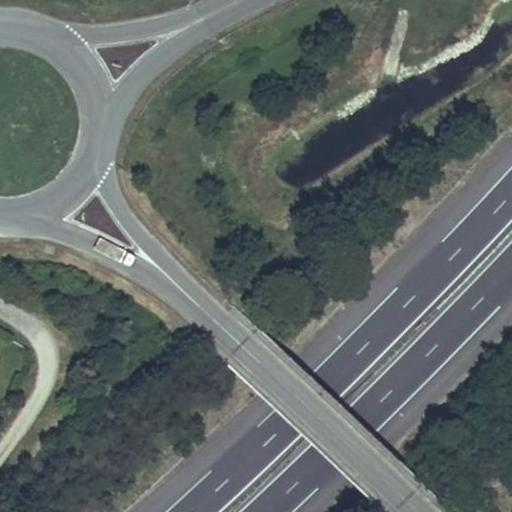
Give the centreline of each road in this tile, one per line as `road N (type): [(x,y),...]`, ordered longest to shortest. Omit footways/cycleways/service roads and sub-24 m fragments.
road 1 (motorway): [(511,190),(190,511)]
road 2 (motorway): [(263,511),(511,263)]
road 3 (tertiary): [(417,511),(174,283)]
road 4 (tertiary): [(9,213),(174,283)]
road 5 (tertiary): [(100,133),(168,49),(218,10)]
road 6 (tertiary): [(218,10),(116,34),(50,35)]
road 7 (tertiary): [(174,283),(114,202),(97,146)]
road 8 (track): [(0,457),(45,365),(47,344),(33,327)]
